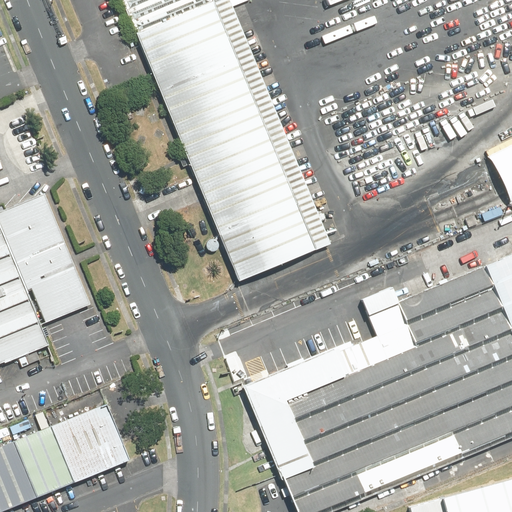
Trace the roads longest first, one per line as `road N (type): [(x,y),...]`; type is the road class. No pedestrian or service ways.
road 1 (unclassified): [(196,511),(199,458),(173,353),(28,0)]
road 2 (unknown): [(173,353),(380,280),(511,222)]
road 3 (unknown): [(358,511),(511,450)]
